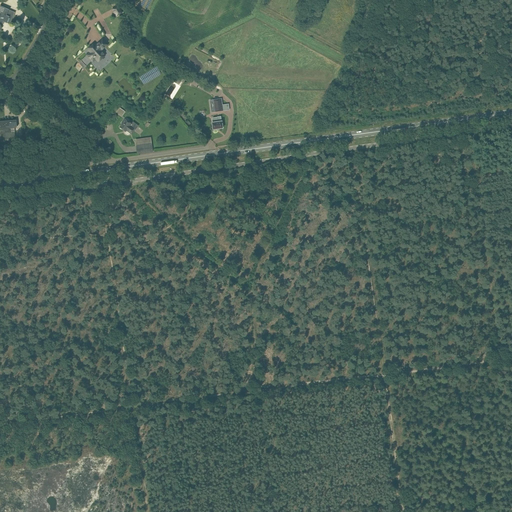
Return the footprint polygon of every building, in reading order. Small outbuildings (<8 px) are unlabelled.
[(117,17),(124,13),(119,4),(112,8),(117,17)] [(15,12),(11,10),(1,6),(0,7),(0,29),(1,28),(0,25),(1,25),(0,24),(0,23),(2,21),(10,24),(15,12)] [(94,44),(88,50),(90,52),(87,55),(92,61),(96,58),(99,61),(105,56),(101,51),(107,45),(102,40),(96,46),(94,44)] [(138,76),(144,85),(161,74),(156,66),(138,76)] [(179,73),(173,81),(180,86),(186,77),(179,73)] [(213,100),(215,112),(223,111),(222,98),(213,100)] [(116,112),(121,116),(124,111),(119,107),(116,112)] [(221,116),(217,117),(213,117),(212,119),(212,123),(213,130),(223,128),(222,121),(221,121),(221,116)] [(121,123),(119,127),(123,130),(124,129),(126,131),(130,134),(134,129),(130,126),(131,124),(125,119),(125,120),(124,119),(121,123)] [(16,127),(16,121),(0,122),(0,127),(1,134),(0,133),(0,140),(16,139),(15,132),(10,133),(9,128),(16,127)] [(152,143),(136,146),(137,154),(153,152),(152,143)]
